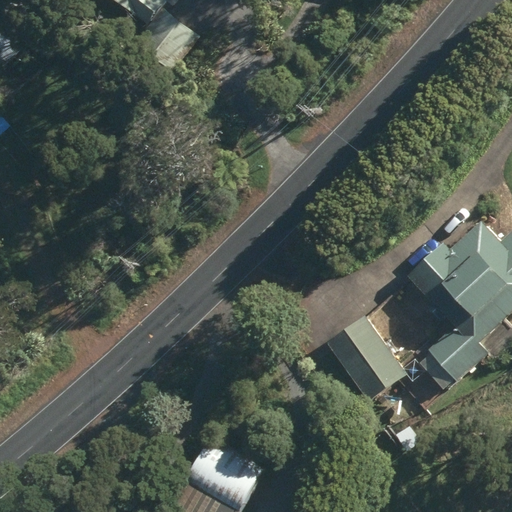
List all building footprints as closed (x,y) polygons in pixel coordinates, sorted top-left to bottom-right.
[(0,0),(0,9),(0,10),(15,1),(13,0),(0,0)] [(114,0),(150,28),(135,48),(171,75),(174,78),(204,40),(165,10),(169,4),(163,0),(114,0)] [(0,39),(0,74),(25,51),(8,32),(0,39)] [(490,350),(480,340),(511,310),(511,231),(502,240),(483,219),(452,247),(446,240),(409,273),(432,298),(428,302),(441,315),(444,312),(456,324),(431,347),(459,378),(490,350)] [(330,342),(371,398),(409,371),(368,315),(330,342)] [(397,434),(407,448),(419,439),(409,425),(397,434)] [(168,510),(172,511),(240,511),(267,468),(212,436),(168,510)]
